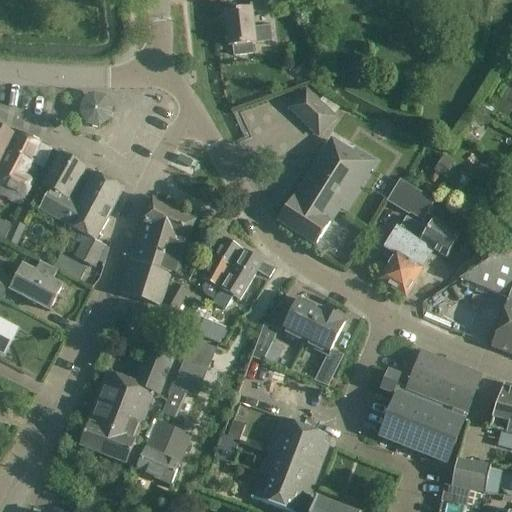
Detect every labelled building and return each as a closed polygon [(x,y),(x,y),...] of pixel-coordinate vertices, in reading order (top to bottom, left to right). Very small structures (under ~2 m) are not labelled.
[(252,11),(226,14),(226,16),(224,16),(224,24),(227,24),(230,48),(233,47),(234,57),(254,55),(253,45),(255,45),(256,44),(272,42),(271,27),(254,30),(252,11)] [(338,119),(306,90),(287,110),(320,140),(338,119)] [(114,126),(115,119),(114,113),(112,109),(110,107),(107,104),(105,103),(101,102),(97,101),(92,102),(89,103),(84,106),(80,112),(78,119),(78,122),(79,126),(81,129),(84,133),(89,136),(93,137),(96,138),(100,138),(104,136),(110,133),(112,130),(114,126)] [(0,163),(14,136),(13,136),(0,129),(0,163)] [(16,133),(0,167),(0,196),(2,198),(5,196),(10,198),(10,203),(21,206),(33,182),(29,180),(32,174),(35,175),(37,170),(34,169),(36,165),(43,169),(52,151),(16,133)] [(174,164),(194,174),(202,159),(182,149),(174,164)] [(279,224),(281,225),(317,248),(341,210),(344,212),(376,163),(356,151),(344,169),(323,156),(279,224)] [(62,156),(34,207),(66,225),(77,206),(69,202),(86,169),(62,156)] [(66,225),(67,226),(86,237),(97,242),(100,237),(101,237),(102,234),(107,225),(109,220),(108,219),(117,204),(124,189),(96,175),(95,175),(78,206),(77,206),(66,225)] [(400,182),(386,203),(409,217),(410,216),(422,223),(434,203),(422,196),(423,195),(400,182)] [(189,284),(199,264),(181,257),(184,248),(187,242),(195,225),(196,223),(154,202),(142,224),(142,225),(131,262),(173,277),(189,284)] [(385,247),(396,254),(380,282),(407,298),(424,270),(415,265),(427,246),(447,258),(461,235),(435,219),(428,231),(407,219),(400,229),(397,227),(385,247)] [(0,240),(5,243),(6,242),(17,248),(21,239),(25,241),(29,231),(26,230),(26,229),(14,223),(7,239),(0,234),(0,240)] [(481,238),(467,230),(457,248),(470,256),(481,238)] [(202,279),(209,283),(203,294),(213,301),(243,251),(225,240),(202,279)] [(460,282),(458,283),(508,301),(492,349),(491,350),(511,357),(511,246),(499,258),(498,257),(460,282)] [(245,253),(222,291),(214,304),(226,311),(234,298),(241,302),(258,273),(270,280),(276,271),(245,253)] [(173,277),(131,262),(121,295),(162,309),(162,308),(164,303),(173,277)] [(18,279),(11,293),(24,299),(51,313),(64,287),(54,282),(58,273),(42,265),(38,273),(37,274),(36,274),(24,268),(18,279)] [(12,283),(0,277),(0,299),(2,301),(12,283)] [(190,301),(193,297),(174,287),(164,306),(179,313),(187,299),(190,301)] [(299,301),(282,334),(304,345),(320,312),(299,301)] [(320,312),(304,345),(327,356),(314,383),(328,388),(343,357),(331,351),(345,323),(321,310),(320,312)] [(144,355),(158,320),(135,311),(122,346),(144,355)] [(18,331),(0,321),(0,353),(5,356),(18,331)] [(219,345),(225,330),(204,321),(198,336),(219,345)] [(262,363),(278,332),(263,326),(251,359),(262,363)] [(189,351),(163,414),(172,418),(177,420),(188,394),(197,398),(217,351),(196,342),(191,352),(189,351)] [(123,399),(101,457),(137,471),(143,457),(132,453),(156,393),(160,395),(174,360),(148,349),(134,385),(128,401),(123,399)] [(408,385),(405,395),(463,417),(464,414),(465,414),(466,414),(480,377),(481,376),(480,375),(478,375),(477,377),(469,373),(469,371),(467,370),(466,372),(457,369),(458,367),(455,366),(455,368),(446,364),(446,362),(444,361),(443,363),(434,360),(435,358),(432,357),(432,359),(423,355),(424,354),(421,353),(420,354),(419,354),(418,354),(417,356),(418,357),(419,357),(416,366),(415,366),(414,365),(413,368),(414,368),(415,369),(408,385)] [(396,397),(380,438),(447,465),(464,422),(461,421),(463,417),(405,395),(408,385),(399,381),(400,378),(389,374),(388,375),(382,391),(396,397)] [(80,449),(101,457),(123,399),(128,401),(134,385),(109,375),(80,449)] [(493,430),(511,434),(511,388),(507,388),(493,430)] [(192,439),(158,424),(138,472),(172,487),(192,439)] [(291,511),(300,490),(301,492),(311,495),(329,448),(279,428),(252,501),(280,511),(291,511)] [(501,435),(498,446),(510,449),(510,447),(511,439),(511,437),(510,437),(501,435)] [(491,467),(459,460),(452,487),(485,494),(491,467)] [(349,511),(317,500),(313,511),(349,511)]
